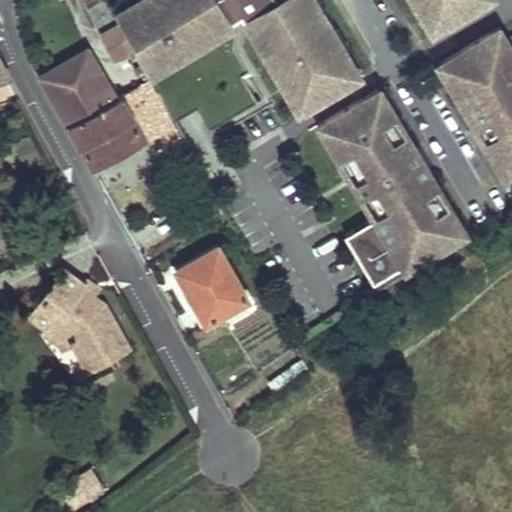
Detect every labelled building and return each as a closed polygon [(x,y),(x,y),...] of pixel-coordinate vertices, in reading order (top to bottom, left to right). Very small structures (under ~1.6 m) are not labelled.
[(408,0),(427,35),(492,0),(408,0)] [(496,179),(511,171),(511,42),(502,23),(434,57),(496,179)] [(119,25),(102,34),(116,60),(133,50),(119,25)] [(89,49),(41,76),(69,124),(117,97),(89,49)] [(117,97),(69,124),(93,167),(160,130),(171,147),(182,141),(149,79),(117,97)] [(10,80),(0,82),(0,104),(15,101),(10,80)] [(219,244),(177,268),(207,321),(249,298),(219,244)] [(65,269),(31,316),(50,329),(52,330),(55,325),(71,335),(76,345),(84,360),(103,349),(109,359),(129,347),(104,303),(94,296),(87,291),(84,295),(78,291),(83,282),(65,269)] [(83,282),(78,291),(84,295),(87,291),(94,296),(100,286),(86,277),(83,282)] [(271,304),(234,323),(254,361),(291,342),(271,304)] [(50,329),(46,335),(65,352),(76,345),(71,335),(55,325),(52,330),(50,329)] [(103,349),(84,360),(89,370),(109,359),(103,349)] [(297,350),(259,379),(270,394),(308,365),(297,350)]
